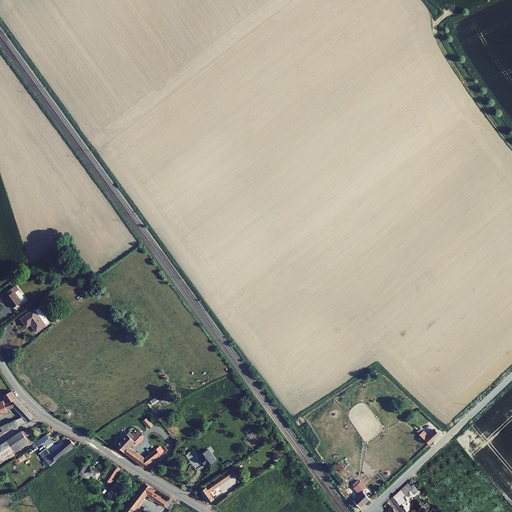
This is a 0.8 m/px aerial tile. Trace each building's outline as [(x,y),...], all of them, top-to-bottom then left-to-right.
[(14,288),(3,296),(5,299),(4,301),(8,306),(12,311),(21,304),(20,304),(14,295),(16,293),(17,292),(14,288)] [(16,293),(14,295),(20,304),(23,302),(16,293)] [(35,310),(21,319),(27,328),(32,324),(38,332),(46,326),(35,310)] [(0,412),(13,409),(14,410),(22,407),(16,400),(10,393),(0,399),(0,400),(0,401),(1,402),(0,402),(0,412)] [(25,410),(18,414),(22,417),(26,422),(33,418),(25,410)] [(26,422),(22,417),(14,421),(17,426),(26,422)] [(17,426),(14,421),(0,427),(0,428),(2,433),(17,426)] [(135,436),(131,432),(120,445),(129,454),(147,468),(161,456),(157,450),(146,460),(135,453),(131,448),(144,435),(141,430),(135,436)] [(421,430),(416,435),(429,448),(440,438),(436,433),(429,439),(427,436),(425,438),(423,436),(425,435),(421,430)] [(0,466),(29,446),(20,433),(0,446),(0,466)] [(47,460),(51,464),(61,456),(62,457),(74,447),(69,441),(47,460)] [(215,466),(207,454),(198,461),(201,465),(200,465),(203,469),(206,472),(215,466)] [(43,455),(38,458),(47,468),(51,464),(47,460),(43,455)] [(101,473),(86,464),(79,475),(88,481),(90,476),(96,480),(101,473)] [(120,471),(112,465),(106,473),(109,475),(106,479),(107,480),(105,482),(110,486),(120,471)] [(239,477),(235,471),(229,475),(227,476),(228,478),(230,482),(231,483),(239,477)] [(230,482),(228,478),(202,496),(210,507),(218,501),(213,494),(230,482)] [(156,492),(146,486),(124,511),(134,511),(146,497),(164,509),(167,505),(154,495),(156,492)] [(119,491),(114,487),(109,493),(106,500),(110,503),(119,491)] [(359,497),(362,495),(365,492),(360,487),(357,490),(356,489),(354,491),(359,497)] [(403,492),(400,495),(405,500),(408,497),(403,492)] [(365,498),(362,495),(359,497),(353,504),(361,511),(373,501),(367,495),(365,498)] [(400,495),(394,500),(399,505),(405,500),(400,495)] [(394,500),(388,506),(393,511),(401,511),(404,510),(399,505),(394,500)]
